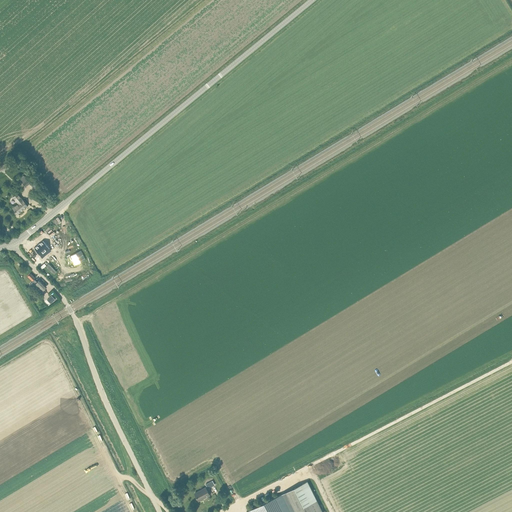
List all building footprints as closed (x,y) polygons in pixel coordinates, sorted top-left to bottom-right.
[(29,183),(24,176),(20,179),(25,186),(29,183)] [(18,215),(28,206),(18,193),(12,197),(17,203),(12,208),(18,215)] [(42,241),(33,248),(40,258),(42,256),(40,254),(48,248),(42,241)] [(81,250),(72,255),(76,263),(85,259),(81,250)] [(48,264),(45,266),(53,274),(56,272),(48,264)] [(46,287),(39,280),(35,284),(33,281),(29,285),(32,288),(34,286),(37,290),(40,293),(40,292),(43,295),(46,292),(44,289),(46,287)] [(304,506),(317,500),(308,481),(294,488),(304,506)] [(199,501),(210,495),(206,487),(195,493),(199,501)] [(290,511),(281,494),(247,511),(246,511),(290,511)]
